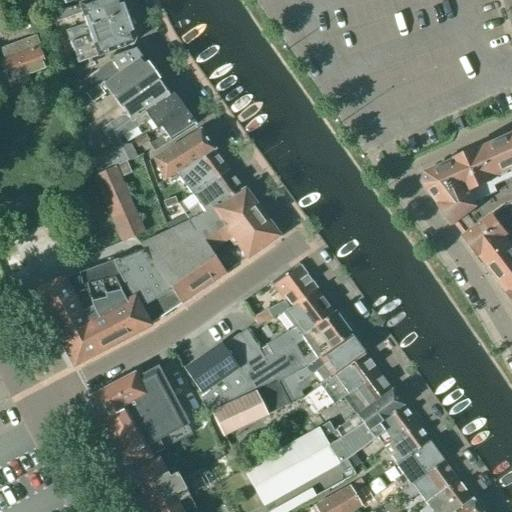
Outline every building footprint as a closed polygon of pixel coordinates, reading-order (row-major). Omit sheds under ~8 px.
[(86,28),(124,14),(119,0),(91,0),(78,5),(78,4),(65,9),(54,13),(40,17),(41,19),(43,26),(44,26),(81,13),(85,24),(86,28)] [(86,28),(85,24),(65,31),(77,64),(131,45),(134,40),(124,14),(86,28)] [(47,36),(44,26),(43,26),(41,19),(29,24),(32,34),(38,33),(40,38),(47,36)] [(13,97),(32,90),(27,77),(46,69),(39,49),(40,48),(35,36),(0,49),(3,60),(0,61),(0,62),(8,83),(13,97)] [(119,108),(157,81),(145,64),(142,67),(137,60),(140,58),(134,49),(112,57),(111,61),(110,62),(118,73),(104,83),(103,81),(84,94),(91,105),(107,94),(108,95),(117,109),(119,108)] [(129,123),(168,96),(157,81),(119,108),(125,115),(120,116),(100,130),(105,137),(113,132),(129,123)] [(155,129),(183,110),(171,93),(168,96),(129,123),(113,132),(105,137),(115,151),(116,150),(123,163),(126,162),(136,156),(130,145),(122,146),(118,140),(138,127),(147,121),(148,120),(155,129)] [(156,157),(173,147),(170,142),(195,126),(183,110),(155,129),(156,130),(159,128),(164,135),(149,144),(156,157)] [(163,183),(180,172),(214,151),(213,151),(199,131),(173,147),(156,157),(152,160),(163,183)] [(511,135),(479,150),(455,160),(424,174),(422,183),(424,184),(440,205),(439,206),(455,226),(456,225),(465,237),(464,237),(480,257),(509,294),(508,294),(511,299),(511,135)] [(138,148),(147,143),(144,137),(134,142),(138,148)] [(82,172),(95,167),(89,150),(76,155),(82,172)] [(230,172),(214,151),(180,172),(195,194),(230,172)] [(126,162),(123,163),(115,167),(92,177),(121,244),(161,225),(140,178),(124,185),(121,179),(131,174),(126,162)] [(200,216),(208,211),(243,191),(243,190),(230,172),(195,194),(202,204),(187,211),(193,219),(200,216)] [(208,211),(227,238),(233,247),(237,244),(246,259),(277,237),(243,191),(208,211)] [(80,244),(103,236),(93,206),(70,215),(80,244)] [(209,250),(227,238),(208,211),(200,216),(193,219),(139,245),(180,305),(225,274),(209,250)] [(32,292),(72,367),(86,359),(149,327),(181,306),(180,305),(143,251),(32,292)] [(283,312),(317,290),(300,267),(273,287),(284,302),(262,313),(253,318),(257,326),(283,313),(283,312)] [(291,341),(334,313),(317,290),(283,312),(283,313),(290,323),(292,321),(296,326),(264,346),(270,355),(291,341)] [(304,367),(350,336),(334,313),(291,341),(270,355),(263,359),(272,383),(275,381),(276,382),(304,367)] [(263,359),(243,328),(183,370),(200,394),(197,396),(207,414),(272,383),(263,359)] [(333,378),(364,355),(350,336),(304,367),(276,382),(276,383),(277,383),(289,405),(302,398),(300,392),(315,383),(317,386),(331,376),(333,378)] [(355,416),(391,391),(364,355),(333,378),(320,387),(333,405),(342,399),(355,416)] [(163,450),(162,449),(191,434),(186,425),(188,424),(157,367),(141,375),(139,372),(90,398),(127,469),(163,450)] [(380,427),(405,410),(391,391),(355,416),(355,417),(333,432),(327,425),(243,471),(263,507),(339,465),(339,464),(346,460),(356,454),(373,440),(374,440),(377,438),(377,439),(384,434),(380,427)] [(256,395),(255,393),(211,413),(222,437),(262,417),(259,410),(264,409),(264,408),(258,409),(251,396),(254,394),(255,395),(256,395)] [(386,451),(418,428),(405,410),(380,427),(384,434),(377,439),(384,449),(378,453),(380,456),(386,451)] [(395,464),(429,442),(418,428),(386,451),(380,456),(382,459),(388,454),(395,464)] [(406,482),(440,458),(429,442),(395,464),(394,465),(401,475),(396,479),(401,486),(406,482)] [(425,505),(459,484),(440,458),(406,482),(409,486),(398,494),(402,501),(415,492),(425,505)] [(150,511),(195,511),(173,469),(165,473),(158,459),(130,474),(150,511)] [(353,511),(360,508),(353,494),(352,494),(344,481),(311,500),(317,511),(353,511)] [(358,482),(350,488),(354,493),(362,488),(358,482)] [(453,511),(470,501),(459,484),(425,505),(430,511),(453,511)] [(364,511),(368,511),(379,505),(369,491),(357,500),(364,511)] [(317,511),(311,500),(290,511),(317,511)] [(479,511),(470,501),(453,511),(479,511)]
